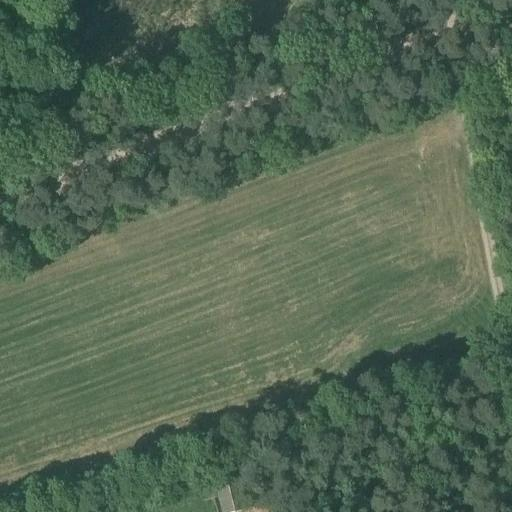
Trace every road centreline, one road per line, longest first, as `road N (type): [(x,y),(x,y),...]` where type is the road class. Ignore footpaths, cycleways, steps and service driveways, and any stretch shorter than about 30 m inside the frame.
road 1 (track): [(0,203),(444,36)]
road 2 (track): [(511,364),(493,306),(444,36)]
